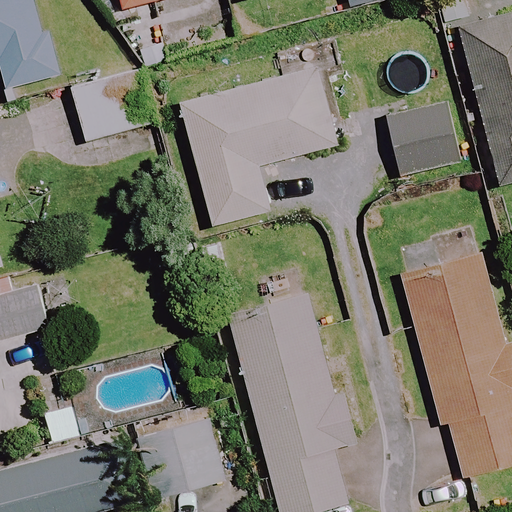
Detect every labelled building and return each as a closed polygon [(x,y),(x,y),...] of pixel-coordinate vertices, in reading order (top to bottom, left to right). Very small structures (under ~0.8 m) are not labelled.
[(51,78),(28,0),(0,0),(0,89),(1,93),(51,78)] [(164,0),(114,0),(117,12),(164,0)] [(511,18),(455,32),(492,189),(511,184),(511,18)] [(157,152),(135,71),(65,90),(87,172),(157,152)] [(330,148),(309,72),(177,107),(210,229),(264,215),(252,169),(330,148)] [(390,180),(451,167),(438,107),(377,120),(390,180)] [(456,481),(511,463),(511,368),(475,250),(391,276),(456,481)] [(0,342),(47,331),(36,284),(0,292),(0,342)] [(318,366),(300,292),(224,311),(273,511),(314,511),(342,505),(329,450),(346,446),(326,364),(318,366)] [(220,481),(203,420),(141,437),(158,498),(220,481)] [(106,511),(132,505),(114,439),(0,469),(0,511),(106,511)]
